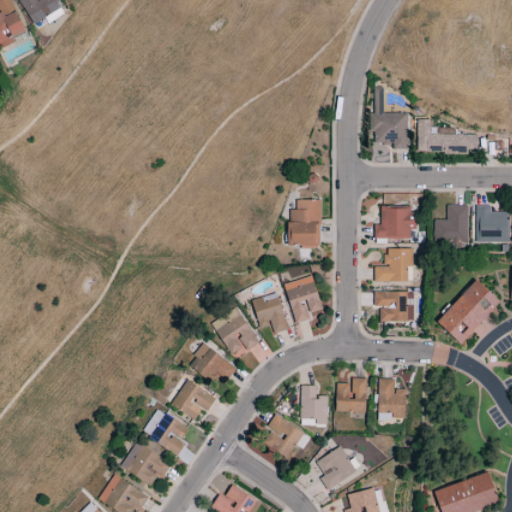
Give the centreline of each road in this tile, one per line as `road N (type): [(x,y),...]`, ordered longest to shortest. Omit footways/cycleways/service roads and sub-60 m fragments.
road 1 (residential): [(228,0),(141,167),(0,362)]
road 2 (residential): [(178,511),(265,385),(295,360),(351,354),(473,367)]
road 3 (residential): [(351,354),(346,131),(353,71),(386,0)]
road 4 (residential): [(366,38),(464,91),(484,90),(511,50)]
road 5 (residential): [(511,178),(345,177)]
